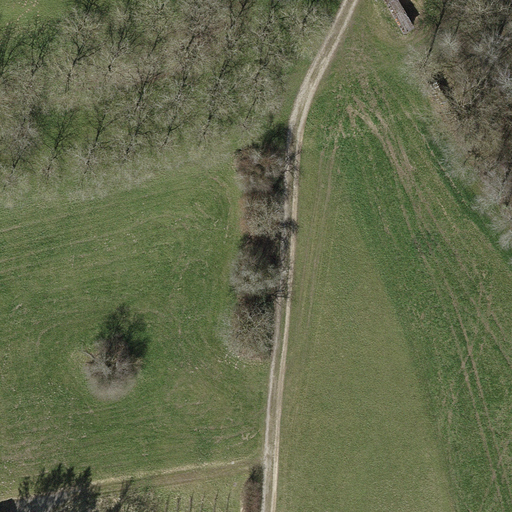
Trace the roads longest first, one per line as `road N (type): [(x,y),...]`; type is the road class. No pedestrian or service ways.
road 1 (track): [(267,511),(287,140),(346,0)]
road 2 (track): [(33,506),(240,469),(272,447)]
